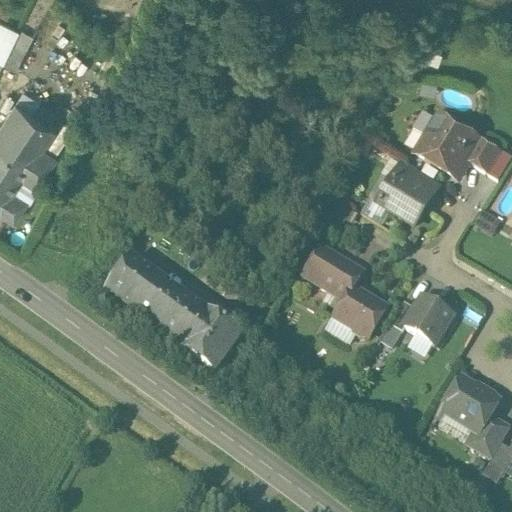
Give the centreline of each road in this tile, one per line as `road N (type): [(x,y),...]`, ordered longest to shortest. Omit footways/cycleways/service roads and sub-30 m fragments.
road 1 (secondary): [(324,511),(0,275)]
road 2 (track): [(416,1),(262,322)]
road 3 (residential): [(511,305),(433,257),(461,213)]
